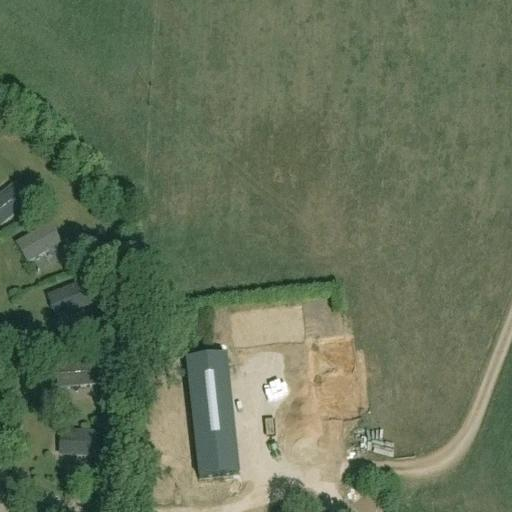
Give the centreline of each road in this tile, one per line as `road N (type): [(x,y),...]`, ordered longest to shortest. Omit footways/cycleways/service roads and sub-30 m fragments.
road 1 (track): [(511,326),(468,438),(435,468),(339,477),(342,511)]
road 2 (track): [(0,471),(38,496),(117,511)]
